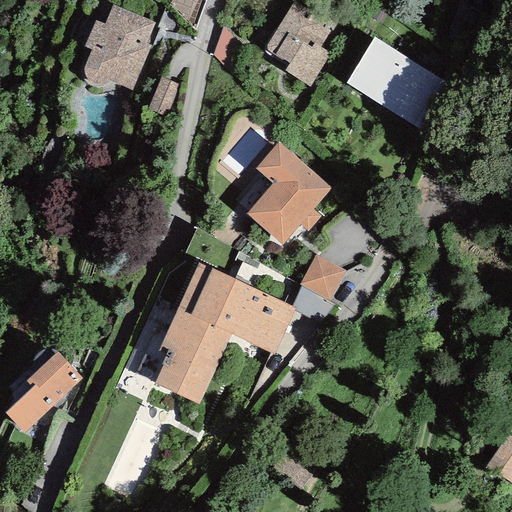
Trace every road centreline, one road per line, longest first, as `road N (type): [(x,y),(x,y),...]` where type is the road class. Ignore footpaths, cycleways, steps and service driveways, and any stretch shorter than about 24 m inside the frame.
road 1 (residential): [(193,511),(381,266),(511,25)]
road 2 (residential): [(220,0),(160,246),(44,511)]
